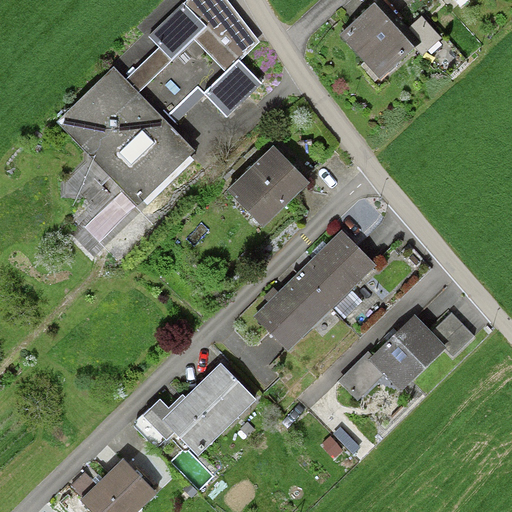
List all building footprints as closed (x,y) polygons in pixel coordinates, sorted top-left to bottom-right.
[(128,79),(139,91),(169,124),(204,92),(225,115),(260,84),(237,59),(258,40),(222,0),(188,0),(151,34),(163,47),(128,79)] [(402,32),(374,2),(340,33),(381,78),(415,47),(402,32)] [(420,15),(402,32),(415,47),(423,56),(442,39),(420,15)] [(189,150),(113,71),(60,120),(137,200),(189,150)] [(308,181),(274,146),(228,190),(262,225),(308,181)] [(375,265),(343,232),(256,316),(289,349),(375,265)] [(351,291),(333,308),(346,322),(364,304),(351,291)] [(452,313),(431,332),(446,348),(453,355),(474,335),(452,313)] [(431,332),(415,315),(373,356),(369,359),(384,374),(401,391),(446,348),(431,332)] [(357,400),(384,374),(369,359),(373,356),(369,351),(338,380),(357,400)] [(256,397),(222,362),(185,397),(182,394),(168,407),(160,399),(133,425),(155,448),(165,439),(166,440),(175,432),(197,454),(256,397)] [(325,396),(314,407),(323,416),(334,405),(325,396)] [(135,511),(156,492),(123,459),(80,501),(91,511),(135,511)] [(258,462),(252,468),(263,478),(269,472),(258,462)]
